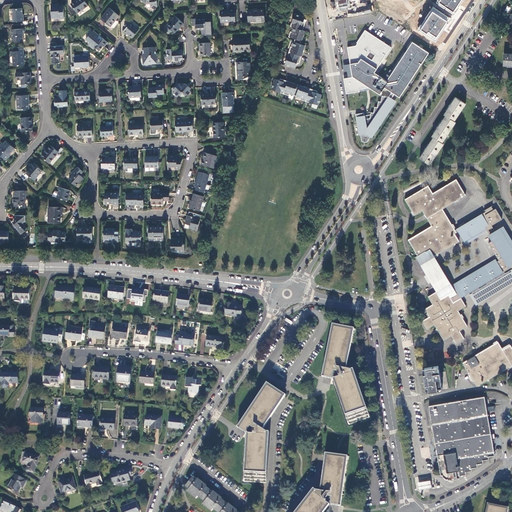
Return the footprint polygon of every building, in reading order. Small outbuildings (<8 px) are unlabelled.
[(84,0),(75,0),(71,3),(77,13),(88,5),(84,0)] [(141,0),(146,3),(150,3),(150,7),(151,7),(154,9),(156,7),(157,7),(156,0),(141,0)] [(445,0),(416,0),(416,1),(414,4),(408,12),(428,25),(439,7),(435,4),(437,0),(438,0),(443,3),(445,0)] [(64,18),(64,5),(59,6),(59,4),(51,5),(52,17),(59,17),(59,18),(64,18)] [(396,14),(384,6),(376,18),(378,19),(376,23),(384,28),(386,24),(388,26),(396,14)] [(12,8),(13,21),(24,21),(23,16),(22,16),(22,8),(12,8)] [(119,16),(109,8),(101,19),(110,27),(119,16)] [(257,11),(247,11),(248,20),(253,19),(253,21),(264,20),(264,15),(263,15),(263,9),(257,10),(257,11)] [(235,23),(235,10),(229,11),(229,12),(221,12),(221,16),(220,16),(220,22),(230,22),(230,23),(235,23)] [(294,14),(290,26),(293,27),(302,30),(305,23),(303,22),(304,18),(294,14)] [(183,24),(175,16),(166,26),(167,26),(171,31),(174,33),(179,26),(180,27),(183,24)] [(205,29),(204,19),(196,19),(196,18),(191,19),(192,25),(195,25),(195,29),(205,29)] [(139,30),(130,23),(124,30),(129,35),(132,38),(139,30)] [(301,41),(304,31),(302,30),(293,27),(291,32),(290,32),(288,37),(301,41)] [(25,28),(12,29),(12,42),(23,41),(22,34),(25,33),(25,28)] [(99,35),(93,30),(85,39),(89,43),(88,45),(90,47),(92,44),(95,46),(95,47),(99,50),(103,46),(104,47),(107,42),(102,38),(101,40),(98,37),(99,35)] [(391,47),(365,30),(355,45),(347,47),(353,77),(344,78),(346,94),(372,90),(380,94),(384,87),(388,81),(374,72),(391,47)] [(249,39),(232,39),(232,45),(234,45),(234,50),(239,50),(239,49),(244,49),(244,50),(250,50),(249,39)] [(210,55),(210,42),(199,43),(199,48),(200,48),(200,55),(210,55)] [(290,46),(289,52),(301,56),(304,46),(294,42),(292,47),(290,46)] [(430,53),(412,42),(388,81),(384,87),(399,97),(430,53)] [(63,46),(51,46),(52,63),(59,63),(59,55),(59,54),(64,54),(63,46)] [(24,54),(23,47),(16,47),(16,51),(10,51),(11,56),(13,56),(13,66),(24,65),(24,59),(26,59),(26,54),(24,54)] [(156,63),(156,47),(142,48),(143,64),(156,63)] [(173,49),(167,49),(167,59),(172,59),(172,61),(180,60),(182,58),(182,49),(173,50),(173,49)] [(299,64),(301,56),(289,52),(285,64),(295,68),(297,63),(299,64)] [(89,56),(74,57),(75,67),(89,67),(89,56)] [(250,62),(238,62),(239,70),(238,70),(238,79),(244,79),(244,76),(249,76),(249,71),(250,71),(250,62)] [(30,72),(15,73),(16,80),(21,80),(21,84),(31,84),(30,72)] [(271,90),(283,94),(287,81),(280,79),(279,81),(275,79),(271,90)] [(289,94),(294,96),(297,84),(287,81),(283,94),(289,96),(289,94)] [(191,88),(185,83),(185,85),(183,84),(180,84),(179,85),(178,84),(173,89),(175,91),(174,92),(178,96),(179,95),(181,96),(184,96),(186,94),(187,96),(191,91),(189,90),(191,88)] [(156,88),(148,88),(149,97),(157,97),(157,94),(164,94),(164,85),(156,85),(156,88)] [(300,99),(305,101),(309,88),(300,85),(296,96),(301,98),(300,99)] [(141,86),(128,87),(129,97),(141,96),(141,86)] [(113,100),(112,88),(106,89),(107,91),(99,91),(99,101),(113,100)] [(317,91),(309,88),(305,101),(318,105),(321,95),(316,93),(317,91)] [(75,101),(90,100),(90,89),(82,89),(82,90),(75,91),(75,101)] [(67,90),(59,91),(59,98),(54,98),(55,107),(63,107),(64,106),(68,106),(67,97),(67,90)] [(233,92),(223,93),(223,106),(234,106),(233,92)] [(215,93),(201,94),(202,105),(215,104),(215,93)] [(28,95),(17,95),(18,109),(22,109),(28,109),(28,101),(28,95)] [(356,114),(359,136),(361,135),(362,141),(363,142),(363,143),(365,143),(365,142),(367,143),(370,138),(372,138),(376,131),(377,125),(380,126),(381,120),(383,120),(385,114),(387,115),(388,109),(391,109),(392,103),(395,104),(395,101),(388,99),(389,97),(382,96),(381,102),(378,102),(377,107),(375,107),(373,113),(371,112),(370,118),(365,119),(364,113),(356,114)] [(454,121),(466,104),(456,98),(444,115),(446,116),(454,121)] [(446,116),(432,137),(434,138),(442,143),(456,123),(454,121),(446,116)] [(32,130),(31,117),(21,118),(22,131),(32,130)] [(163,120),(150,121),(151,130),(160,129),(163,129),(163,120)] [(193,120),(175,121),(176,132),(193,131),(193,120)] [(143,123),(128,124),(129,135),(143,134),(143,123)] [(225,137),(224,123),(213,123),(213,128),(214,137),(225,137)] [(91,125),(77,126),(78,135),(83,135),(83,136),(87,136),(87,137),(92,137),(91,125)] [(113,126),(100,126),(101,136),(113,136),(113,126)] [(430,165),(444,145),(442,143),(434,138),(420,159),(430,165)] [(0,155),(5,160),(15,148),(6,141),(0,147),(0,155)] [(49,163),(59,152),(51,145),(48,149),(47,148),(43,152),(44,153),(41,156),(49,163)] [(213,155),(204,153),(201,165),(214,168),(217,160),(212,158),(213,155)] [(168,154),(167,166),(175,166),(175,169),(179,169),(182,158),(176,158),(177,155),(168,154)] [(159,157),(145,156),(145,167),(159,167),(159,157)] [(101,169),(107,169),(112,169),(115,169),(115,157),(106,157),(103,160),(103,162),(101,162),(101,169)] [(138,158),(124,158),(124,167),(138,167),(138,158)] [(43,171),(34,163),(29,169),(26,173),(34,180),(43,171)] [(75,186),(83,177),(80,175),(83,172),(77,167),(72,174),(73,175),(69,180),(75,186)] [(196,187),(195,190),(203,193),(204,189),(205,189),(206,185),(209,175),(199,172),(196,180),(197,180),(196,186),(196,187)] [(429,186),(405,200),(415,216),(422,211),(431,226),(408,240),(418,256),(426,252),(430,259),(435,257),(460,242),(455,234),(459,232),(465,242),(481,232),(482,234),(487,231),(493,241),(489,244),(499,261),(497,262),(496,260),(453,285),(458,294),(453,296),(453,297),(451,299),(450,297),(449,295),(441,300),(437,292),(428,297),(433,304),(425,309),(430,317),(422,322),(426,330),(434,325),(443,340),(451,336),(456,343),(464,339),(460,331),(467,327),(458,311),(466,307),(465,304),(463,302),(462,300),(461,298),(469,293),(470,295),(480,289),(479,287),(486,283),(487,285),(505,274),(505,272),(511,268),(511,247),(501,230),(496,232),(492,226),(503,220),(496,209),(494,210),(492,207),(486,211),(487,212),(465,225),(464,223),(460,226),(461,227),(455,230),(443,210),(466,196),(457,180),(433,194),(429,186)] [(57,198),(67,201),(69,195),(68,195),(70,191),(60,188),(57,198)] [(25,191),(15,191),(14,199),(13,199),(13,206),(19,206),(19,205),(24,205),(24,199),(26,199),(25,191)] [(119,193),(105,192),(104,203),(113,204),(118,205),(119,193)] [(169,193),(151,193),(151,204),(163,204),(163,199),(169,200),(169,193)] [(144,194),(126,194),(126,204),(137,205),(143,206),(144,194)] [(200,211),(201,207),(202,201),(204,197),(194,194),(192,201),(191,203),(190,203),(189,208),(200,211)] [(62,207),(48,207),(48,223),(60,223),(61,212),(62,212),(62,207)] [(25,216),(14,215),(14,218),(17,221),(13,225),(21,234),(25,231),(23,228),(25,227),(23,224),(25,222),(25,216)] [(200,219),(188,215),(185,224),(190,225),(189,227),(192,228),(192,230),(197,231),(200,219)] [(92,239),(92,226),(87,226),(87,228),(77,227),(77,239),(92,239)] [(163,227),(149,227),(148,237),(163,238),(163,227)] [(118,243),(118,230),(114,230),(111,229),(103,229),(103,240),(114,240),(114,243),(118,243)] [(141,232),(132,232),(132,230),(126,229),(126,243),(127,244),(130,244),(132,242),(137,242),(137,241),(141,241),(141,232)] [(8,231),(0,230),(0,241),(8,241),(8,231)] [(65,242),(65,232),(61,232),(60,230),(54,230),(52,232),(48,232),(48,239),(50,242),(51,242),(57,242),(58,244),(61,244),(63,242),(65,242)] [(182,238),(176,238),(176,240),(171,240),(171,250),(176,250),(185,250),(185,244),(183,244),(182,238)] [(451,283),(435,257),(430,259),(426,252),(418,256),(416,257),(429,279),(434,287),(437,292),(451,283)] [(74,300),(75,287),(65,286),(65,287),(56,286),(55,297),(62,298),(62,299),(67,299),(74,300)] [(125,288),(110,286),(108,297),(123,299),(125,288)] [(147,289),(133,286),(131,296),(145,298),(147,289)] [(101,289),(85,287),(84,298),(99,300),(101,289)] [(30,289),(13,289),(13,299),(13,300),(13,301),(19,302),(19,300),(29,300),(30,289)] [(169,292),(155,290),(153,301),(167,303),(169,292)] [(190,296),(178,294),(176,305),(189,306),(190,296)] [(212,301),(200,299),(198,311),(211,312),(212,301)] [(232,303),(227,302),(225,315),(241,317),(243,307),(231,305),(232,303)] [(103,340),(105,327),(94,325),(94,324),(93,324),(93,325),(90,325),(88,337),(103,340)] [(9,326),(0,325),(0,335),(9,336),(9,326)] [(128,328),(113,326),(112,337),(126,339),(128,328)] [(352,330),(334,327),(324,376),(333,378),(335,378),(350,423),(367,418),(351,370),(344,368),(352,330)] [(57,343),(59,329),(54,328),(53,331),(44,330),(43,341),(57,343)] [(82,330),(67,328),(66,339),(81,341),(82,330)] [(149,332),(137,330),(135,342),(140,343),(141,340),(147,341),(149,332)] [(173,334),(157,332),(156,342),(171,344),(173,334)] [(180,336),(176,336),(175,344),(193,346),(195,336),(180,334),(180,336)] [(223,337),(208,335),(206,346),(221,348),(223,337)] [(476,387),(511,366),(511,367),(511,372),(511,373),(511,348),(510,346),(502,350),(498,342),(476,355),(462,363),(476,387)] [(129,382),(131,367),(118,366),(117,381),(129,382)] [(426,368),(427,375),(425,375),(426,380),(437,378),(436,374),(438,373),(437,366),(426,368)] [(109,368),(94,367),(93,378),(108,379),(109,368)] [(60,372),(44,371),(43,384),(49,385),(49,382),(59,383),(60,372)] [(154,373),(140,372),(139,382),(153,383),(154,373)] [(17,373),(1,373),(1,383),(2,387),(3,388),(6,388),(8,387),(8,383),(17,383),(17,373)] [(85,376),(71,375),(70,386),(75,386),(83,387),(84,387),(85,376)] [(177,376),(162,375),(161,386),(171,387),(170,389),(176,389),(177,376)] [(193,377),(186,377),(185,386),(189,387),(188,393),(199,394),(200,385),(201,385),(202,377),(195,376),(194,380),(193,380),(193,377)] [(430,392),(441,390),(440,383),(438,384),(437,378),(426,380),(426,385),(429,385),(430,392)] [(282,395),(267,385),(239,428),(246,432),(248,433),(245,481),(263,482),(267,432),(260,428),(282,395)] [(484,397),(429,407),(440,476),(442,476),(442,477),(446,481),(447,481),(447,482),(454,481),(454,480),(460,479),(460,477),(466,476),(465,473),(471,472),(471,469),(477,468),(477,465),(483,464),(482,461),(488,460),(488,457),(494,456),(484,397)] [(43,409),(30,408),(29,418),(31,418),(31,423),(41,423),(41,418),(42,418),(43,409)] [(71,413),(58,412),(57,424),(70,425),(71,413)] [(138,415),(125,414),(124,425),(137,426),(138,415)] [(93,416),(78,415),(77,427),(93,428),(93,416)] [(162,416),(146,415),(145,425),(151,425),(151,428),(160,429),(162,416)] [(184,418),(169,417),(169,427),(183,428),(184,418)] [(115,419),(101,418),(100,429),(114,430),(115,419)] [(39,456),(25,452),(22,460),(29,463),(27,470),(34,472),(39,456)] [(345,458),(327,455),(322,491),(315,490),(297,511),(320,511),(327,503),(329,504),(338,505),(345,458)] [(130,466),(111,472),(114,484),(131,479),(130,476),(130,473),(132,472),(130,466)] [(100,471),(84,475),(87,485),(97,482),(99,485),(104,484),(100,471)] [(26,480),(14,474),(7,487),(17,493),(21,487),(22,487),(26,480)] [(236,511),(236,510),(228,503),(227,504),(221,499),(221,498),(212,491),(205,486),(206,485),(197,478),(196,479),(193,476),(185,486),(188,488),(186,491),(195,498),(197,496),(204,501),(202,503),(211,511),(213,508),(217,511),(236,511)] [(73,477),(59,481),(62,493),(76,489),(73,477)] [(15,505),(5,500),(0,508),(0,510),(3,511),(19,511),(21,510),(14,506),(15,505)] [(140,511),(136,501),(122,507),(123,511),(140,511)]
